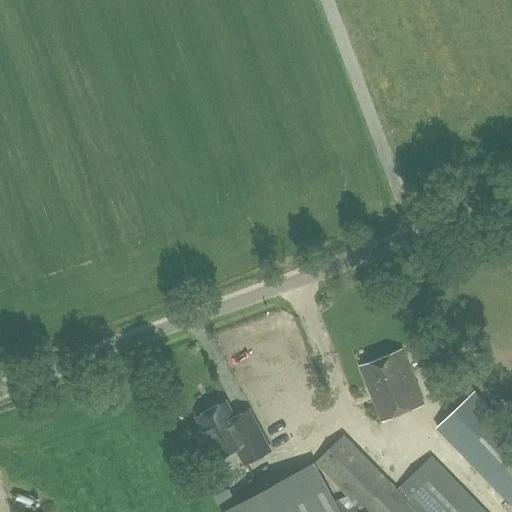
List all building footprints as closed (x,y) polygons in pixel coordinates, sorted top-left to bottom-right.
[(361,367),(382,421),(425,404),(403,350),(361,367)] [(443,430),(511,502),(511,432),(463,381),(441,402),(456,418),(443,430)] [(256,427),(243,433),(226,402),(198,417),(219,457),(237,448),(246,463),(270,451),(249,410),(247,411),(256,427)] [(367,511),(409,511),(402,504),(404,502),(414,511),(486,511),(433,457),(399,490),(345,436),(319,462),(367,511)] [(341,511),(315,464),(226,511),(341,511)]
